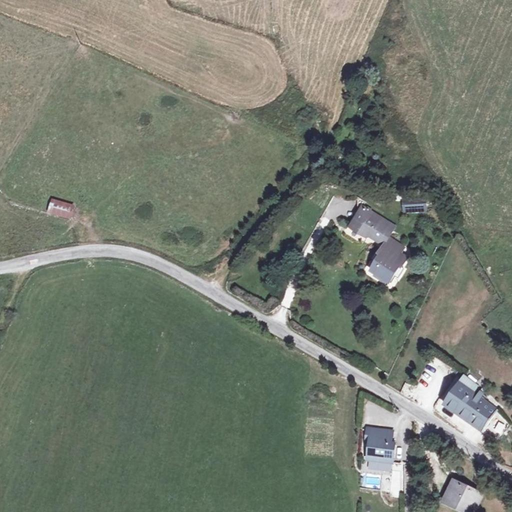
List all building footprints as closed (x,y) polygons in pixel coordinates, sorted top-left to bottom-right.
[(365,179),(368,171),(353,167),(351,175),(365,179)] [(425,200),(405,201),(406,212),(426,211),(425,200)] [(53,201),(50,213),(70,219),(74,207),(53,201)] [(396,228),(382,219),(372,212),(373,209),(370,207),(369,210),(365,207),(352,226),(367,237),(371,236),(386,246),(390,240),(389,239),(393,232),(396,228)] [(380,265),(375,274),(389,283),(399,267),(401,269),(407,259),(400,254),(403,248),(390,240),(386,246),(380,255),(385,258),(380,265)] [(380,255),(376,262),(380,265),(385,258),(380,255)] [(484,433),(499,411),(474,393),(479,386),(465,377),(445,406),(484,433)] [(393,433),(368,430),(367,442),(371,443),(369,460),(393,463),(396,445),(392,445),(393,433)] [(470,511),(473,511),(482,495),(455,483),(447,501),(470,511)]
